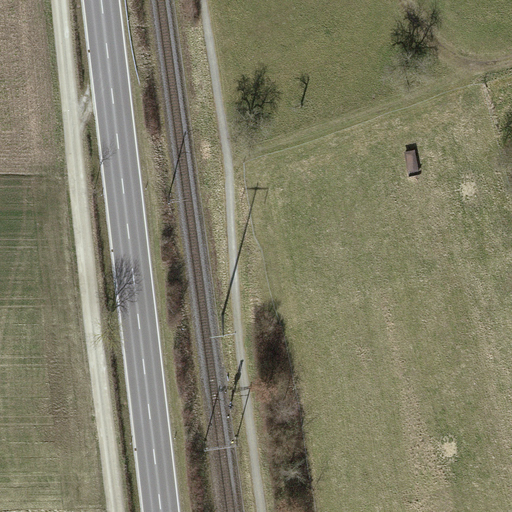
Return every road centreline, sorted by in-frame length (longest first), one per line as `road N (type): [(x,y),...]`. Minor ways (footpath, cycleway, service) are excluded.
road 1 (secondary): [(102,0),(162,511)]
road 2 (track): [(117,511),(60,0)]
road 3 (track): [(511,63),(451,58),(404,0)]
